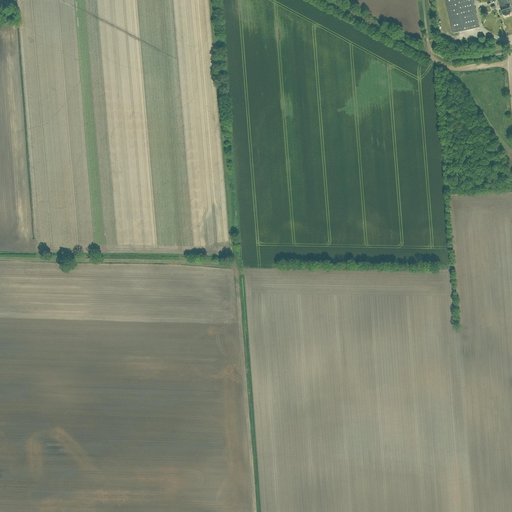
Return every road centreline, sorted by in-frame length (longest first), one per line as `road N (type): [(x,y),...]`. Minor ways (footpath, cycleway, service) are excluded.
road 1 (track): [(254,511),(212,0)]
road 2 (track): [(234,262),(0,258)]
road 3 (track): [(324,0),(445,66),(509,62)]
